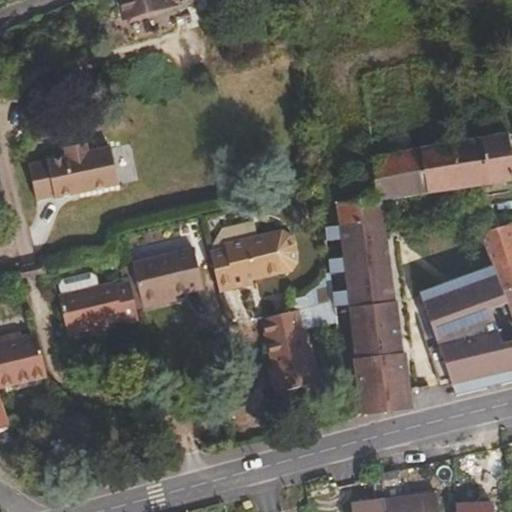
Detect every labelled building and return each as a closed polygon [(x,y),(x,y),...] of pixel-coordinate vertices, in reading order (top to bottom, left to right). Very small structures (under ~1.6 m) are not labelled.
[(115,0),(119,14),(173,0),(115,0)] [(452,138),(463,184),(511,177),(511,170),(504,131),(452,138)] [(463,184),(452,138),(367,149),(373,196),(333,200),(359,410),(403,401),(378,195),(463,184)] [(68,157),(32,162),(38,198),(121,184),(115,146),(92,150),(91,142),(66,146),(68,157)] [(492,266),(511,321),(511,289),(509,280),(511,279),(511,236),(507,221),(479,229),(492,266)] [(272,227),(264,230),(274,270),(282,269),(286,259),(287,248),(285,242),(280,234),(272,227)] [(219,244),(203,248),(212,286),(274,270),(264,230),(219,241),(219,244)] [(128,261),(139,307),(158,302),(157,296),(169,292),(195,285),(186,245),(128,261)] [(128,261),(119,263),(124,281),(132,309),(139,307),(128,261)] [(511,370),(511,321),(492,266),(421,292),(456,390),(511,370)] [(53,285),(55,296),(93,287),(90,276),(85,273),(57,280),(53,285)] [(93,287),(55,296),(53,297),(64,342),(89,336),(97,323),(100,325),(134,317),(132,309),(124,281),(109,285),(108,283),(93,287)] [(157,296),(158,302),(170,299),(169,292),(157,296)] [(253,314),(259,336),(265,363),(260,364),(265,387),(271,385),(271,386),(308,377),(294,324),(293,324),(288,305),(253,314)] [(17,332),(0,335),(0,342),(18,338),(17,332)] [(0,342),(0,387),(44,376),(41,363),(38,357),(32,334),(18,338),(0,342)] [(431,511),(430,494),(346,502),(347,511),(431,511)] [(493,511),(493,502),(456,503),(456,511),(493,511)]
